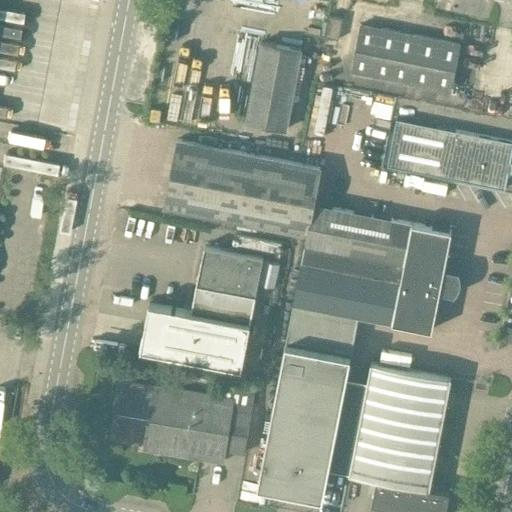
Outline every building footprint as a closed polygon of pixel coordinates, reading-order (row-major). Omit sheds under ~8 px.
[(329,15),(325,36),(339,39),(343,18),(329,15)] [(450,91),(460,43),(361,24),(352,72),(450,91)] [(245,121),(285,129),(300,49),(260,41),(245,121)] [(505,188),(511,152),(511,140),(396,118),(387,165),(505,188)] [(177,140),(164,205),(172,206),(170,218),(218,227),(220,215),(308,233),(313,203),(320,168),(298,164),(177,140)] [(308,233),(306,243),(306,244),(445,270),(453,231),(412,223),(313,203),(308,233)] [(242,365),(256,294),(264,256),(204,244),(191,308),(149,301),(140,346),(242,365)] [(445,270),(306,244),(302,263),(294,302),(258,484),(323,497),(359,316),(432,330),(440,292),(451,294),(455,272),(445,270)] [(412,511),(444,511),(449,491),(430,487),(452,377),(372,361),(349,472),(376,478),(371,504),(412,511)] [(214,376),(211,395),(120,379),(114,411),(117,411),(114,428),(147,433),(144,448),(223,461),(225,450),(245,453),(256,383),(214,376)]
